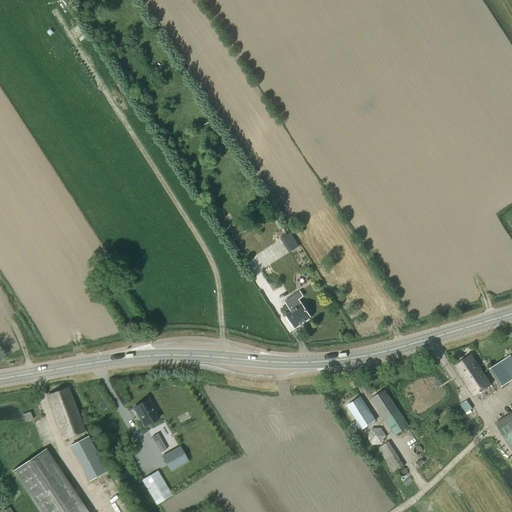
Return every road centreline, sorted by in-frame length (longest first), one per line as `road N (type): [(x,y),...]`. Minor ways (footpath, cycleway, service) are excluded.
road 1 (primary): [(0,379),(152,355),(344,359),(511,316)]
road 2 (track): [(223,357),(211,262),(53,10)]
